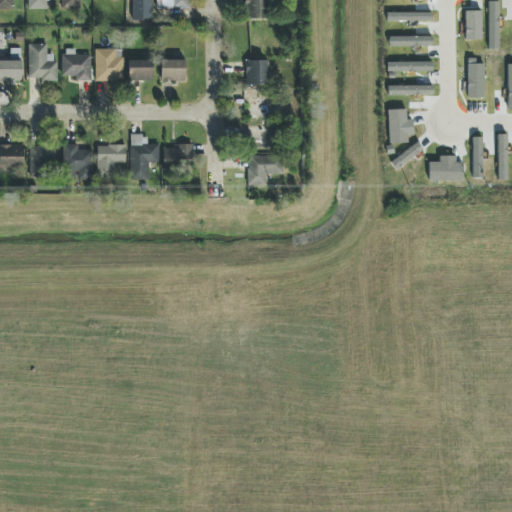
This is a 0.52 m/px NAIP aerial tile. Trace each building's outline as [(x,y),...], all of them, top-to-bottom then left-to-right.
[(0,0),(0,9),(14,9),(13,0),(0,0)] [(28,0),(28,9),(46,9),(46,0),(28,0)] [(60,0),(61,9),(80,9),(79,0),(60,0)] [(190,8),(190,0),(160,0),(161,9),(190,8)] [(264,0),(247,0),(247,19),(265,18),(264,0)] [(499,49),(498,1),(487,1),(488,49),(499,49)] [(481,39),(481,10),(464,11),(465,40),(481,39)] [(386,21),(431,21),(431,12),(386,12),(386,21)] [(0,47),(7,47),(8,32),(0,32),(0,47)] [(388,36),(388,47),(432,47),(432,36),(388,36)] [(46,44),(28,44),(28,78),(40,78),(40,81),(56,81),(55,54),(47,54),(46,44)] [(90,54),(74,55),(74,49),(62,49),(62,76),(75,76),(75,81),(90,81),(90,54)] [(94,81),(122,81),(122,57),(115,57),(115,49),(94,49),(94,81)] [(483,63),(475,64),(475,58),(466,58),(467,98),(484,98),(483,63)] [(21,60),(0,60),(0,81),(21,81),(21,60)] [(152,60),(127,61),(128,81),(152,81),(152,60)] [(185,60),(160,60),(160,81),(184,81),(185,60)] [(245,85),(266,85),(266,60),(245,61),(245,85)] [(432,71),(432,61),(386,62),(387,72),(432,71)] [(433,86),(387,85),(387,95),(433,96),(433,86)] [(507,179),(506,134),(497,135),(497,180),(507,179)] [(158,163),(158,144),(146,145),(146,135),(129,136),(130,180),(148,180),(148,163),(158,163)] [(77,144),(61,145),(62,171),(77,171),(77,180),(92,180),(91,150),(77,150),(77,144)] [(192,163),(192,144),(178,144),(178,148),(162,149),(162,163),(192,163)] [(0,145),(0,170),(23,170),(22,145),(0,145)] [(124,145),(96,146),(96,177),(115,176),(115,163),(125,163),(124,145)] [(28,146),(29,178),(55,177),(55,146),(28,146)] [(247,185),(265,186),(265,174),(282,174),(282,156),(247,155),(247,185)] [(466,162),(427,162),(428,182),(467,181),(466,162)]
